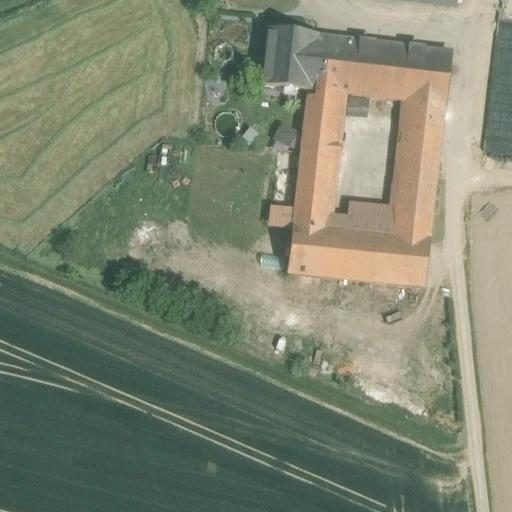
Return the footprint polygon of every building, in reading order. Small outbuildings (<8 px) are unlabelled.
[(456,0),(372,0),(455,9),(456,0)] [(316,38),(267,32),(261,88),(310,93),(316,40),(316,38)] [(450,55),(316,40),(310,93),(316,94),(339,97),(408,105),(444,109),(450,55)] [(294,213),(292,229),(324,232),(339,97),(316,94),(315,100),(307,99),(294,213)] [(444,109),(408,105),(403,151),(439,154),(444,109)] [(511,154),(511,114),(487,111),(483,151),(511,154)] [(279,125),(275,140),(290,145),(295,130),(279,125)] [(393,239),(430,243),(439,154),(403,151),(396,216),(393,239)] [(294,213),(266,210),(264,228),(292,231),(292,229),(294,213)] [(344,234),(393,239),(396,216),(347,211),(344,234)] [(344,234),(324,232),(292,229),(292,231),(287,277),(424,290),(430,243),(393,239),(344,234)]
